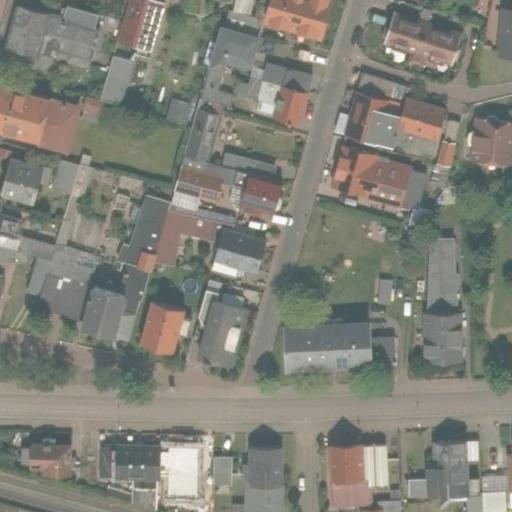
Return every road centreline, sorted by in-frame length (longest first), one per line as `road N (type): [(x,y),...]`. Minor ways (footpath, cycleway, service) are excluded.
road 1 (residential): [(343,60),(244,412)]
road 2 (residential): [(244,412),(215,391),(0,336)]
road 3 (residential): [(0,405),(244,412)]
road 4 (residential): [(311,412),(511,405)]
road 5 (residential): [(343,60),(474,96),(511,87)]
